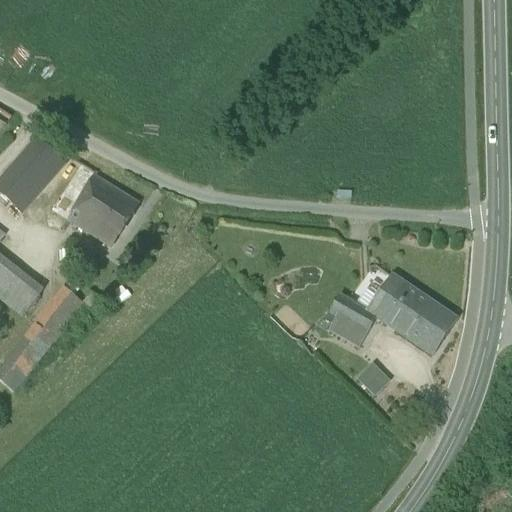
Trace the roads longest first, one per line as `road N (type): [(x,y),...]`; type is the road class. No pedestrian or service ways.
road 1 (residential): [(497,220),(205,201),(0,104)]
road 2 (tertiary): [(493,0),(497,220)]
road 3 (tertiary): [(491,319),(454,443),(410,511)]
